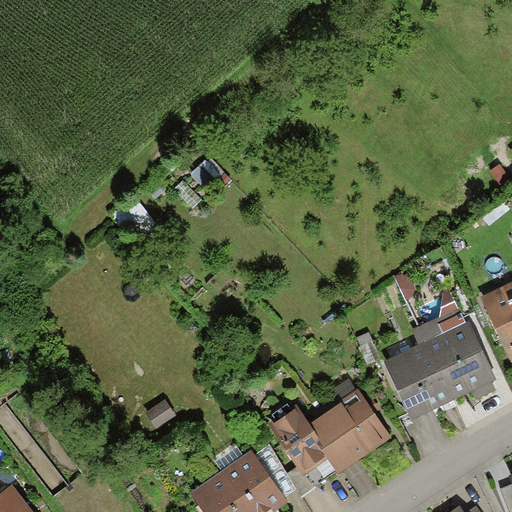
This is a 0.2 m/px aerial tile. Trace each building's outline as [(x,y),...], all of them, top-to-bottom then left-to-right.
[(511,275),(473,295),(502,355),(511,350),(511,275)] [(413,342),(375,361),(403,417),(463,387),(469,398),(488,388),(483,380),(491,376),(460,317),(437,328),(432,319),(408,332),(413,342)] [(367,338),(353,345),(362,363),(376,355),(367,338)] [(292,401),(264,419),(294,466),(284,472),(299,497),(312,489),(301,472),(322,458),(331,472),(385,438),(353,388),(304,420),(292,401)] [(160,395),(140,408),(152,427),(172,414),(160,395)] [(245,448),(185,491),(200,511),(264,511),(282,500),(245,448)] [(511,467),(503,471),(507,483),(511,494),(511,467)] [(511,511),(511,494),(507,483),(496,487),(505,511),(511,511)] [(0,511),(30,511),(11,486),(0,494),(0,511)] [(439,511),(459,511),(454,503),(439,511)]
